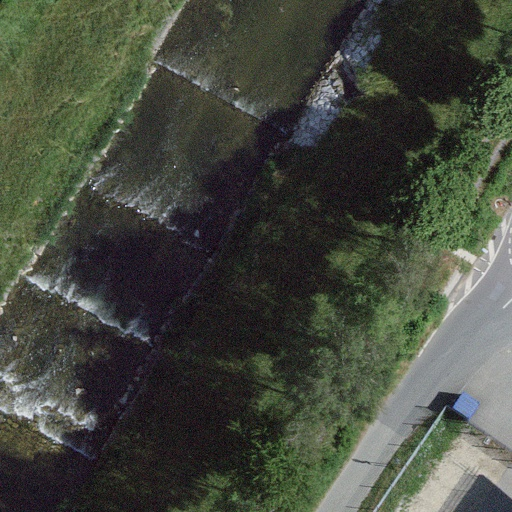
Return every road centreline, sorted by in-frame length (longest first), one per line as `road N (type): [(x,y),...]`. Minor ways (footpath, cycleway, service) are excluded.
road 1 (track): [(257,511),(511,113)]
road 2 (unclassified): [(511,268),(343,511)]
